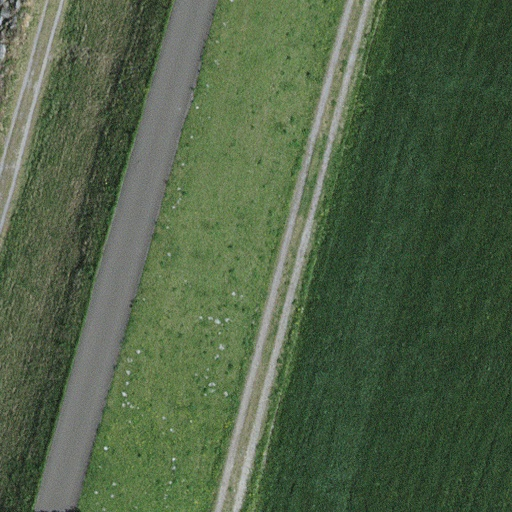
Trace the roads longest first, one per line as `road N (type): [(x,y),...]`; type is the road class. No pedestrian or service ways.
road 1 (track): [(367,0),(225,511)]
road 2 (track): [(0,203),(57,0)]
